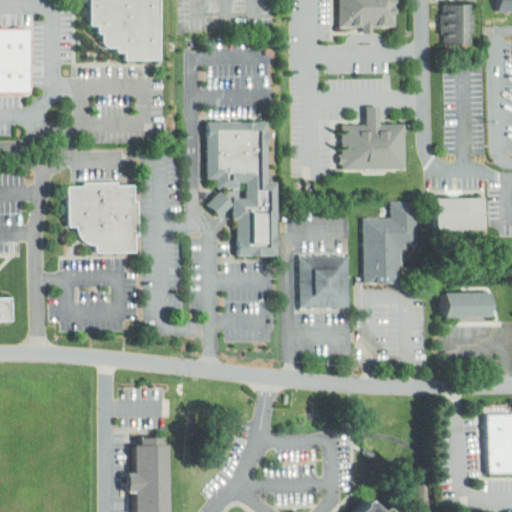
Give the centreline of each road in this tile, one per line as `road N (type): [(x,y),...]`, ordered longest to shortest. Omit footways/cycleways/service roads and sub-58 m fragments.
road 1 (residential): [(511,386),(368,386),(0,353)]
road 2 (residential): [(422,0),(425,145)]
